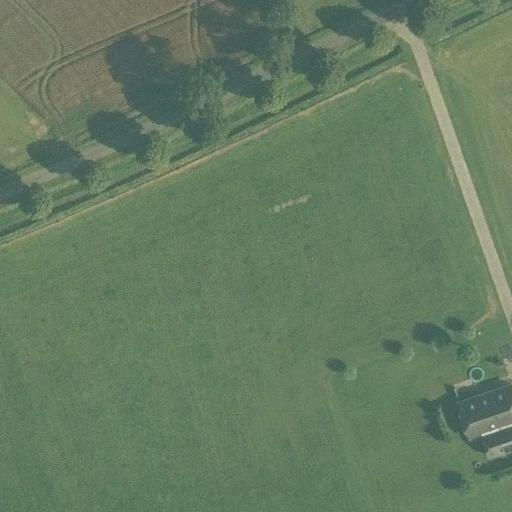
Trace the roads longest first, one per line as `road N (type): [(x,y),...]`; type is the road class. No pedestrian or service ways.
road 1 (unclassified): [(0,190),(421,0)]
road 2 (track): [(511,314),(403,8)]
